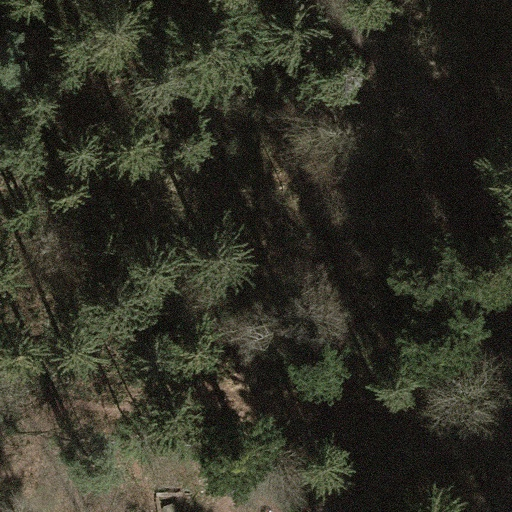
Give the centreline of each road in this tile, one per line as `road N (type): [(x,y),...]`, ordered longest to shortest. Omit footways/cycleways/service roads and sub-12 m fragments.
road 1 (track): [(320,0),(381,49),(511,213)]
road 2 (track): [(511,412),(326,511)]
